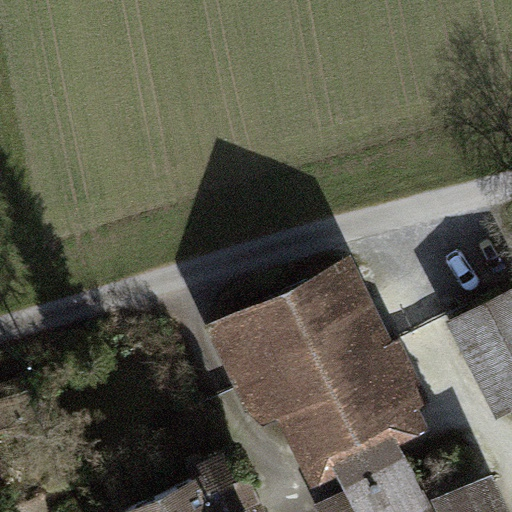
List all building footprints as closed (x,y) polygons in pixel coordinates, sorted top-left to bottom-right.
[(356,353),(317,273),(218,321),(239,366),(284,345),(332,442),(386,416),(414,403),(383,340),(356,353)] [(511,289),(460,316),(504,405),(511,401),(511,289)] [(0,385),(0,415),(22,409),(14,381),(0,385)] [(386,416),(332,442),(351,484),(405,458),(386,416)] [(203,472),(123,510),(123,511),(245,511),(237,494),(251,487),(236,452),(226,451),(198,464),(203,472)] [(431,511),(405,458),(351,484),(365,511),(431,511)] [(501,511),(487,480),(442,500),(447,511),(501,511)]
